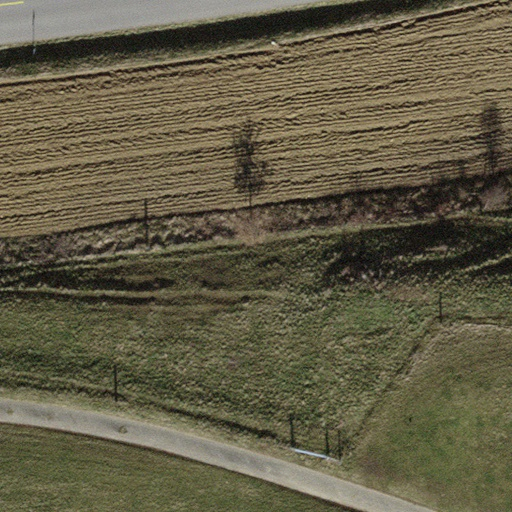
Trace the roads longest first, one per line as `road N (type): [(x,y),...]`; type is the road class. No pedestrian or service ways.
road 1 (track): [(389,511),(0,378)]
road 2 (tertiary): [(0,26),(175,0)]
